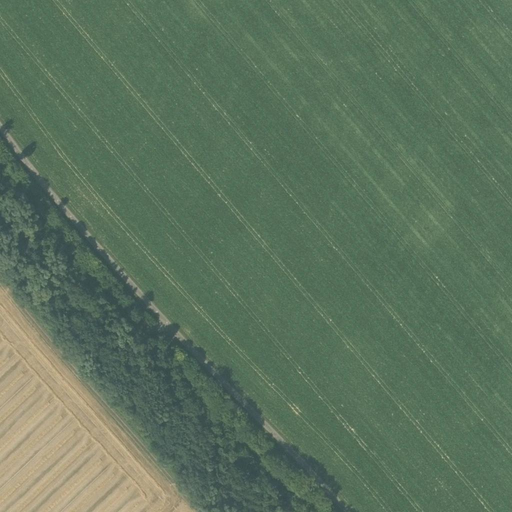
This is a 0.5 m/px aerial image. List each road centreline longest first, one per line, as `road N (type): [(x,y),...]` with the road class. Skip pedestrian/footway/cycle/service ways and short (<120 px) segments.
road 1 (track): [(0,129),(107,259),(343,511)]
road 2 (track): [(0,279),(198,511)]
